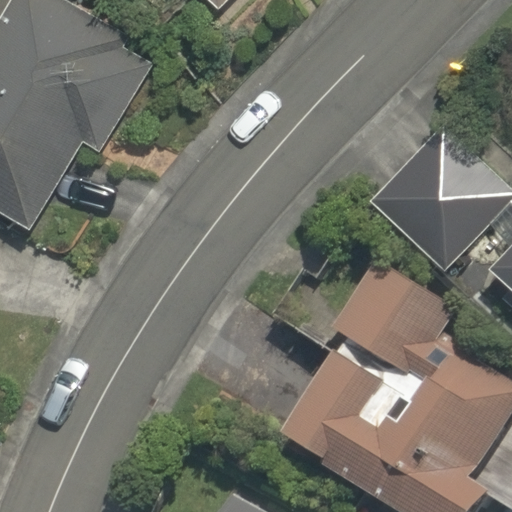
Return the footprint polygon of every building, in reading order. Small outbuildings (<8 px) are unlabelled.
[(24,0),(1,42),(0,41),(0,198),(53,227),(100,143),(115,151),(171,50),(81,0),(24,0)] [(223,0),(242,16),(256,0),(223,0)] [(511,202),(511,187),(448,135),(391,204),(462,263),(511,202)] [(479,316),(386,263),(335,352),(353,363),(303,450),(411,511),(511,511),(511,488),(492,477),(511,443),(511,385),(457,354),(479,316)] [(511,284),(503,295),(511,303),(511,284)]
